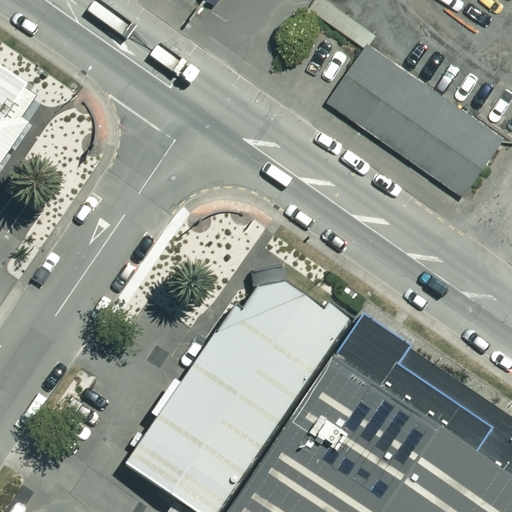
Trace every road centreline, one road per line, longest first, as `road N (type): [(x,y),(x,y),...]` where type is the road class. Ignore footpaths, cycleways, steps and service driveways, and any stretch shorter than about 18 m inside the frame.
road 1 (secondary): [(511,325),(197,106)]
road 2 (unclassified): [(0,401),(197,106)]
road 3 (secondary): [(197,106),(45,0)]
